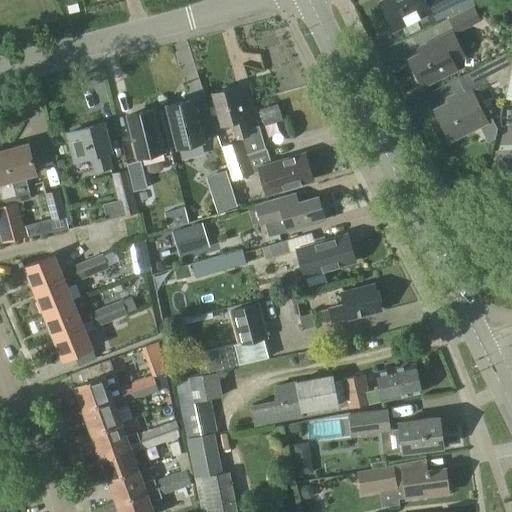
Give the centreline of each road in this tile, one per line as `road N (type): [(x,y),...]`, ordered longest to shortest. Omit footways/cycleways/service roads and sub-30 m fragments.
road 1 (residential): [(0,68),(253,0)]
road 2 (tertiary): [(418,217),(309,0)]
road 3 (tertiary): [(483,350),(418,217)]
road 4 (residential): [(59,511),(7,380)]
